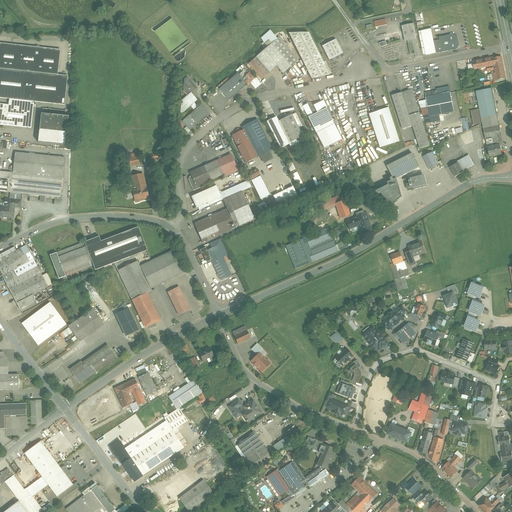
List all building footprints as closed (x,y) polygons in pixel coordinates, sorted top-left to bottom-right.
[(414,24),(402,26),(405,41),(408,41),(410,48),(413,48),(414,48),(413,40),(417,39),(414,24)] [(432,29),(421,31),(422,31),(427,55),(426,55),(436,54),(436,53),(434,41),(432,29)] [(330,75),(309,33),(288,33),(312,79),(330,75)] [(454,34),(439,37),(440,40),(434,41),(436,53),(457,49),(459,45),(457,36),(454,34)] [(279,37),(256,57),(269,72),(277,66),(283,73),(291,66),(298,60),(279,37)] [(336,39),(322,46),(329,60),(343,53),(336,39)] [(417,39),(413,40),(414,48),(413,48),(410,48),(411,55),(415,54),(416,58),(421,57),(417,39)] [(60,50),(0,43),(0,68),(58,75),(60,50)] [(493,57),(476,61),(476,63),(470,64),(471,71),(487,67),(495,66),(503,64),(501,56),(494,58),(493,57)] [(269,72),(256,57),(248,64),(262,79),(269,72)] [(503,64),(495,66),(496,70),(496,73),(504,71),(503,64)] [(0,68),(0,97),(9,99),(35,101),(65,105),(68,76),(0,68)] [(238,73),(219,89),(229,100),(254,79),(245,69),(239,74),(238,73)] [(504,71),(496,73),(497,76),(498,80),(506,79),(504,71)] [(194,85),(187,77),(184,79),(183,89),(184,90),(183,91),(187,96),(188,96),(191,93),(196,89),(193,86),(194,85)] [(492,88),(476,91),(480,109),(482,123),(484,129),(499,126),(492,88)] [(412,89),(392,96),(403,129),(413,126),(420,149),(430,146),(422,121),(420,114),(414,96),(412,89)] [(191,93),(188,96),(187,96),(182,101),(181,112),(182,114),(191,106),(194,103),(198,100),(191,93)] [(426,97),(430,117),(440,115),(454,112),(451,93),(438,95),(426,97)] [(8,105),(0,103),(0,125),(31,129),(35,101),(9,99),(8,105)] [(314,105),(307,104),(303,106),(308,117),(326,108),(327,108),(323,100),(314,105)] [(195,111),(190,115),(198,124),(199,124),(210,114),(201,105),(198,108),(195,111)] [(326,108),(308,117),(324,149),(342,139),(327,108),(326,108)] [(389,108),(369,114),(380,148),(400,141),(389,108)] [(480,109),(471,111),(474,125),(482,123),(480,109)] [(42,113),(41,113),(38,142),(66,145),(67,133),(69,116),(68,116),(42,113)] [(190,115),(186,118),(183,122),(187,127),(190,130),(193,128),(194,129),(196,127),(195,126),(198,124),(190,115)] [(305,142),(292,115),(278,121),(278,122),(289,144),(292,149),(305,142)] [(278,121),(276,117),(267,122),(281,149),(289,144),(278,122),(278,121)] [(244,129),(258,157),(272,150),(258,120),(243,127),(244,129)] [(499,126),(484,129),(486,139),(501,136),(499,126)] [(258,157),(244,129),(240,131),(240,130),(238,129),(236,130),(235,132),(236,133),(232,135),(246,163),(258,157)] [(501,136),(494,137),(495,146),(500,145),(503,144),(501,136)] [(494,137),(486,139),(488,147),(495,146),(494,137)] [(500,145),(495,146),(488,147),(489,157),(501,154),(500,145)] [(65,158),(15,152),(13,173),(0,171),(0,191),(10,193),(10,192),(11,192),(11,193),(21,194),(27,194),(26,196),(30,196),(30,195),(41,196),(40,202),(44,202),(45,196),(61,198),(65,158)] [(137,152),(127,154),(130,166),(140,164),(137,152)] [(433,152),(422,158),(424,162),(426,161),(426,163),(436,158),(433,152)] [(231,154),(218,160),(224,174),(225,176),(242,169),(242,168),(238,170),(231,154)] [(387,166),(394,180),(419,168),(412,154),(387,166)] [(436,158),(426,163),(427,164),(425,165),(427,170),(430,168),(439,164),(436,158)] [(471,158),(459,164),(463,171),(474,165),(471,158)] [(218,160),(204,166),(210,180),(224,174),(218,160)] [(293,162),(287,164),(291,172),(296,170),(293,162)] [(458,163),(450,167),(455,177),(464,172),(463,171),(459,164),(458,163)] [(204,166),(190,172),(192,176),(196,186),(201,184),(210,180),(204,166)] [(257,169),(248,173),(251,179),(260,175),(257,169)] [(297,186),(303,183),(299,172),(292,174),(297,186)] [(143,173),(132,176),(134,188),(138,187),(139,189),(146,187),(143,173)] [(192,176),(189,177),(188,178),(192,188),(196,186),(192,176)] [(424,176),(411,179),(412,180),(409,181),(409,183),(406,184),(408,191),(427,186),(424,176)] [(248,181),(220,193),(221,197),(198,207),(199,210),(223,199),(242,191),(251,187),(248,181)] [(216,185),(193,196),(192,196),(196,208),(198,207),(221,197),(220,193),(216,185)] [(139,189),(133,190),(135,201),(135,202),(140,201),(139,200),(149,197),(146,187),(139,189)] [(295,187),(274,195),(280,208),(300,199),(295,187)] [(254,219),(242,191),(223,199),(227,209),(228,209),(236,228),(254,219)] [(21,194),(11,193),(11,192),(10,192),(10,193),(10,200),(6,199),(6,202),(5,202),(5,203),(8,203),(7,207),(0,206),(0,216),(13,218),(14,207),(20,207),(21,201),(20,201),(21,194)] [(345,200),(336,203),(341,218),(350,215),(345,200)] [(380,202),(366,200),(365,206),(379,208),(380,202)] [(227,209),(194,224),(202,242),(236,228),(228,209),(227,209)] [(366,214),(356,217),(356,218),(359,226),(361,233),(372,230),(366,214)] [(356,218),(347,221),(349,229),(359,226),(356,218)] [(138,227),(101,241),(99,237),(86,242),(95,266),(94,266),(96,270),(147,250),(138,227)] [(329,229),(287,246),(297,269),(338,252),(329,229)] [(220,239),(209,244),(211,248),(207,250),(211,260),(215,269),(226,264),(223,257),(227,254),(220,239)] [(417,244),(410,247),(409,246),(413,256),(416,254),(416,255),(426,252),(422,241),(416,243),(417,244)] [(86,242),(57,253),(66,276),(71,274),(72,278),(80,275),(78,272),(94,266),(95,266),(86,242)] [(26,245),(16,251),(14,247),(0,254),(0,276),(2,276),(20,309),(36,300),(33,295),(48,287),(26,245)] [(205,247),(200,250),(202,254),(203,253),(207,262),(211,260),(207,250),(205,247)] [(173,251),(140,266),(151,289),(184,273),(173,251)] [(400,252),(391,256),(394,263),(395,265),(397,264),(404,261),(400,252)] [(66,276),(57,253),(50,255),(59,279),(66,276)] [(138,261),(118,270),(132,300),(146,293),(152,291),(151,289),(140,266),(138,261)] [(397,264),(395,265),(394,263),(391,264),(395,280),(404,277),(409,275),(407,268),(399,271),(397,264)] [(226,264),(215,269),(221,280),(232,275),(226,264)] [(404,277),(395,280),(398,290),(407,287),(404,277)] [(468,293),(481,299),(485,288),(472,283),(468,293)] [(447,287),(449,292),(454,290),(455,294),(460,293),(456,284),(447,287)] [(179,287),(168,292),(179,314),(190,309),(179,287)] [(449,292),(442,295),(447,308),(458,303),(455,294),(454,290),(449,292)] [(152,307),(146,293),(133,300),(143,321),(145,327),(149,325),(151,328),(156,325),(155,323),(160,320),(153,306),(152,307)] [(470,311),(481,316),(486,306),(474,301),(470,311)] [(50,302),(22,324),(38,346),(67,324),(50,302)] [(426,307),(419,304),(415,314),(420,316),(422,317),(424,311),(426,308),(425,308),(426,307)] [(357,311),(352,306),(347,311),(350,315),(354,312),(354,313),(357,311)] [(132,308),(118,315),(128,337),(143,330),(132,308)] [(398,308),(391,313),(390,313),(389,313),(388,314),(388,315),(388,316),(382,321),(383,322),(388,328),(388,329),(392,327),(405,317),(398,309),(398,308)] [(93,309),(69,326),(77,339),(102,321),(93,309)] [(415,314),(412,313),(408,315),(411,319),(418,322),(420,318),(419,318),(420,316),(415,314)] [(438,316),(435,315),(434,318),(433,318),(432,321),(432,322),(431,325),(439,328),(443,319),(443,318),(438,316)] [(465,327),(477,332),(481,321),(469,317),(465,327)] [(416,334),(408,324),(396,334),(404,344),(416,334)] [(380,333),(379,335),(373,328),(371,329),(369,327),(365,334),(364,335),(375,350),(379,347),(379,346),(380,345),(382,348),(388,343),(380,333)] [(247,330),(235,337),(238,344),(251,338),(247,330)] [(344,338),(339,331),(331,337),(337,344),(344,338)] [(436,335),(428,331),(424,340),(427,342),(428,343),(429,343),(430,344),(431,344),(432,344),(435,345),(438,338),(439,336),(436,335)] [(446,335),(437,331),(436,335),(439,336),(438,338),(444,340),(446,335)] [(473,344),(464,340),(462,345),(461,348),(457,357),(461,359),(461,358),(463,359),(462,360),(466,361),(467,360),(470,352),(473,344)] [(185,341),(177,345),(183,355),(190,352),(185,341)] [(488,341),(485,342),(485,349),(496,349),(496,341),(488,341)] [(510,341),(504,342),(505,346),(503,346),(504,350),(506,350),(506,353),(511,352),(511,341),(510,341)] [(258,344),(252,349),(257,355),(260,352),(263,349),(258,344)] [(90,358),(82,364),(80,362),(70,369),(80,384),(117,358),(110,347),(91,360),(90,358)] [(210,347),(199,353),(203,361),(214,355),(210,347)] [(347,348),(336,358),(336,359),(334,361),(334,362),(336,364),(337,364),(339,362),(343,366),(346,362),(347,363),(350,360),(349,359),(354,356),(347,348)] [(2,352),(0,352),(0,374),(8,375),(8,359),(2,352)] [(260,352),(257,355),(251,361),(262,373),(271,364),(260,352)] [(476,354),(470,352),(467,360),(472,363),(476,354)] [(195,358),(188,361),(192,371),(200,367),(195,358)] [(497,365),(489,362),(486,369),(496,373),(499,366),(497,365)] [(352,368),(351,369),(354,373),(355,377),(353,381),(358,383),(362,376),(361,372),(359,368),(356,365),(352,368)] [(440,367),(433,365),(431,375),(437,377),(440,367)] [(137,371),(139,377),(147,373),(145,368),(137,371)] [(454,374),(442,372),(440,382),(444,382),(453,384),(454,377),(454,374)] [(157,391),(148,373),(147,373),(139,377),(138,377),(145,391),(141,393),(143,397),(147,395),(147,396),(157,391)] [(8,375),(0,374),(0,389),(19,389),(18,374),(8,375)] [(135,379),(114,389),(123,408),(133,403),(129,393),(132,391),(137,402),(139,406),(146,402),(143,397),(141,393),(135,379)] [(194,380),(169,396),(178,409),(179,408),(202,393),(194,380)] [(357,386),(341,380),(336,394),(352,400),(357,386)] [(463,381),(461,389),(460,394),(470,396),(472,388),(473,384),(463,381)] [(488,387),(480,385),(479,388),(477,396),(478,396),(486,398),(488,387)] [(202,394),(198,396),(200,399),(197,401),(200,405),(206,401),(202,394)] [(404,397),(396,394),(396,395),(397,395),(394,401),(401,404),(404,397)] [(419,403),(413,400),(409,409),(415,411),(412,420),(421,423),(423,419),(425,420),(433,398),(422,394),(419,403)] [(332,400),(330,399),(329,402),(327,406),(335,410),(334,413),(337,414),(340,415),(341,412),(346,414),(349,406),(332,400)] [(239,400),(229,406),(236,417),(242,413),(240,410),(244,407),(243,406),(239,400)] [(244,407),(240,410),(242,413),(247,420),(246,421),(247,422),(249,421),(250,423),(255,419),(254,418),(261,413),(256,405),(256,404),(253,400),(244,407)] [(137,402),(130,406),(133,412),(139,408),(139,407),(138,406),(139,406),(137,402)] [(26,404),(0,405),(0,428),(4,428),(4,415),(11,415),(11,416),(15,416),(15,414),(26,414),(26,404)] [(486,407),(478,406),(477,412),(475,412),(475,417),(486,418),(487,415),(486,413),(486,412),(487,411),(488,408),(486,407)] [(177,409),(164,418),(166,421),(173,431),(177,428),(188,421),(179,408),(178,409),(177,409)] [(438,413),(429,410),(425,423),(430,424),(435,425),(438,413)] [(166,421),(124,449),(131,458),(131,459),(173,431),(166,421)] [(468,425),(453,421),(452,428),(451,431),(456,432),(455,435),(458,435),(461,436),(462,433),(466,434),(468,425)] [(412,432),(390,424),(386,435),(408,443),(412,432)] [(187,442),(177,428),(173,431),(183,445),(187,442)] [(173,431),(131,459),(142,476),(184,447),(183,445),(173,431)] [(425,431),(419,452),(427,454),(428,451),(430,443),(432,438),(432,437),(433,433),(425,431)] [(269,454),(254,433),(240,444),(254,464),(269,454)] [(499,437),(498,438),(499,446),(501,446),(502,453),(501,453),(502,461),(503,461),(511,459),(511,452),(511,451),(510,452),(509,445),(511,444),(510,444),(509,436),(508,436),(499,437)] [(285,438),(273,446),(277,452),(289,444),(285,438)] [(327,446),(322,444),(323,443),(314,439),(314,441),(308,438),(304,446),(319,452),(318,453),(318,454),(318,455),(319,456),(321,457),(318,465),(326,469),(329,470),(330,466),(331,466),(336,454),(332,453),(333,450),(333,449),(333,448),(332,448),(331,448),(330,449),(330,450),(327,449),(327,447),(328,447),(327,447),(327,446)] [(435,438),(431,452),(428,451),(427,454),(427,455),(429,456),(429,457),(436,463),(439,456),(440,453),(444,440),(435,438)] [(41,441),(25,453),(42,477),(58,465),(44,446),(45,444),(42,441),(41,441)] [(297,454),(293,447),(289,451),(290,452),(289,453),(290,456),(291,455),(293,457),(297,454)] [(131,458),(124,449),(121,451),(121,452),(120,452),(119,452),(117,454),(117,455),(121,461),(120,462),(122,464),(123,464),(131,458)] [(456,455),(452,459),(450,457),(447,460),(449,462),(454,467),(461,459),(456,455)] [(131,459),(131,458),(123,464),(134,481),(143,476),(142,476),(131,459)] [(304,477),(294,461),(279,471),(295,494),(296,497),(297,497),(301,495),(299,493),(301,491),(301,492),(304,490),(303,489),(310,484),(308,482),(304,477)] [(473,461),(467,467),(469,470),(469,469),(471,471),(470,469),(476,463),(473,461)] [(454,467),(449,462),(442,468),(446,472),(446,471),(448,473),(447,473),(448,474),(448,473),(451,477),(452,478),(458,471),(454,467)] [(61,468),(58,465),(42,477),(48,485),(57,497),(73,485),(67,477),(61,468)] [(319,467),(304,477),(308,482),(317,477),(316,476),(319,474),(320,475),(319,474),(326,470),(326,469),(318,465),(319,467)] [(70,474),(65,467),(64,466),(61,468),(67,477),(70,475),(70,474)] [(8,468),(3,472),(3,471),(1,473),(2,474),(0,475),(0,482),(2,485),(6,482),(5,482),(13,475),(8,468)] [(295,494),(279,471),(278,469),(267,476),(268,478),(269,478),(280,496),(286,492),(289,496),(292,500),(296,497),(295,494)] [(320,475),(319,474),(316,476),(317,477),(308,482),(310,484),(311,486),(320,480),(321,481),(322,480),(321,479),(329,474),(326,470),(319,474),(320,475)] [(471,471),(464,478),(468,483),(469,482),(471,484),(474,488),(474,489),(482,480),(481,481),(477,477),(471,471)] [(511,474),(511,473),(504,478),(506,482),(503,484),(500,486),(503,490),(509,486),(510,488),(511,486),(511,474)] [(24,490),(13,475),(5,482),(6,482),(28,511),(44,511),(42,509),(33,496),(27,488),(24,490)] [(42,477),(27,488),(33,496),(48,485),(42,477)] [(359,497),(357,494),(347,504),(348,506),(354,511),(359,511),(377,494),(360,477),(352,485),(362,494),(359,497)] [(409,484),(406,487),(413,494),(421,487),(414,479),(409,484)] [(204,480),(180,498),(189,511),(214,493),(204,480)] [(107,511),(91,490),(97,486),(95,483),(82,493),(84,495),(66,509),(67,511),(107,511)] [(489,484),(481,492),(484,495),(492,487),(489,484)] [(500,486),(499,484),(496,486),(500,494),(504,492),(503,490),(500,486)] [(111,511),(115,510),(97,486),(91,490),(107,511),(111,511)] [(423,494),(419,498),(420,500),(425,504),(432,497),(426,491),(423,494)] [(420,492),(414,498),(418,502),(420,500),(419,498),(423,494),(420,492)] [(505,500),(499,494),(496,497),(500,501),(500,502),(502,503),(505,500)] [(289,496),(282,501),(285,504),(292,500),(289,496)] [(486,498),(479,506),(485,511),(489,511),(495,507),(494,507),(500,502),(500,501),(496,497),(490,503),(486,498)] [(390,502),(385,507),(382,510),(383,511),(388,511),(390,511),(398,511),(399,511),(397,508),(400,505),(394,499),(390,502)] [(28,511),(19,500),(4,511),(28,511)] [(280,502),(279,500),(277,501),(276,500),(275,501),(276,502),(274,503),(276,505),(278,509),(283,506),(281,502),(280,502)] [(347,504),(343,501),(339,504),(345,510),(348,506),(347,504)] [(433,507),(429,511),(437,511),(443,507),(438,502),(433,507)] [(50,503),(42,509),(44,511),(45,511),(48,511),(53,507),(50,503)] [(334,505),(332,503),(327,507),(330,511),(339,511),(340,511),(338,509),(334,505)]
